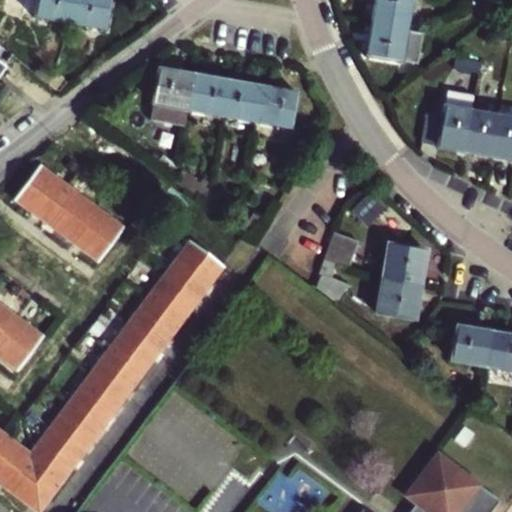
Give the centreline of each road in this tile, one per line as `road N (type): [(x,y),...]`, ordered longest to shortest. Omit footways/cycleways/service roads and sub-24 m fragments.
road 1 (residential): [(511,268),(388,163),(346,101),(304,0)]
road 2 (residential): [(0,160),(207,0)]
